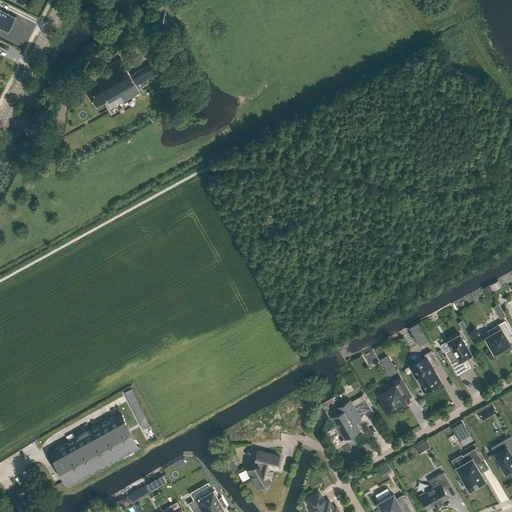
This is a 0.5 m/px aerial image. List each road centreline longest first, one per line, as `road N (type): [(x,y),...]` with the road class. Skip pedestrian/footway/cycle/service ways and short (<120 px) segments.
road 1 (residential): [(345,479),(511,384)]
road 2 (unclassified): [(0,127),(63,0)]
